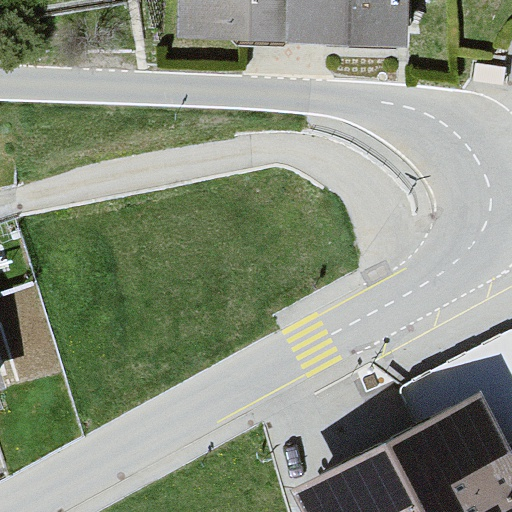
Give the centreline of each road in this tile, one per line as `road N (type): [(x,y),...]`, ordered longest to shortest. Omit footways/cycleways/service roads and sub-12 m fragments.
road 1 (tertiary): [(0,511),(435,277),(474,231),(484,196)]
road 2 (tertiary): [(484,196),(475,166),(450,137),(417,116),(379,107),(0,82)]
